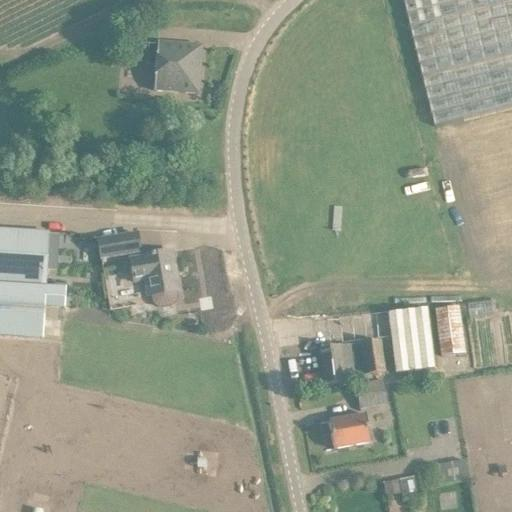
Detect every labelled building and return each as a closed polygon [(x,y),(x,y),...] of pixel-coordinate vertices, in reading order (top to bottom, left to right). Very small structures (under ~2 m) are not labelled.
[(511,0),(401,0),(433,126),(462,119),(511,106),(511,0)] [(158,25),(141,24),(140,38),(157,39),(158,25)] [(107,42),(107,54),(121,53),(120,41),(107,42)] [(156,42),(156,53),(154,69),(153,91),(197,94),(201,46),(156,42)] [(45,286),(48,232),(0,229),(0,335),(42,338),(44,306),(64,307),(65,287),(45,286)] [(100,258),(139,251),(136,234),(96,241),(100,258)] [(150,295),(151,300),(153,304),(157,307),(161,307),(169,306),(173,304),(176,300),(176,296),(175,291),(178,290),(171,251),(154,254),(154,253),(151,254),(151,255),(140,257),(128,259),(132,282),(144,280),(147,296),(150,295)] [(462,305),(437,306),(439,353),(463,352),(462,305)] [(394,374),(433,369),(426,309),(387,314),(394,374)] [(364,375),(383,372),(379,341),(359,343),(364,375)] [(323,386),(354,382),(349,345),(318,349),(323,386)] [(358,405),(385,400),(382,381),(354,386),(358,405)] [(333,449),(369,443),(364,415),(328,422),(333,449)] [(465,458),(436,464),(440,483),(469,477),(465,458)] [(383,481),(386,496),(420,490),(417,476),(383,481)]
